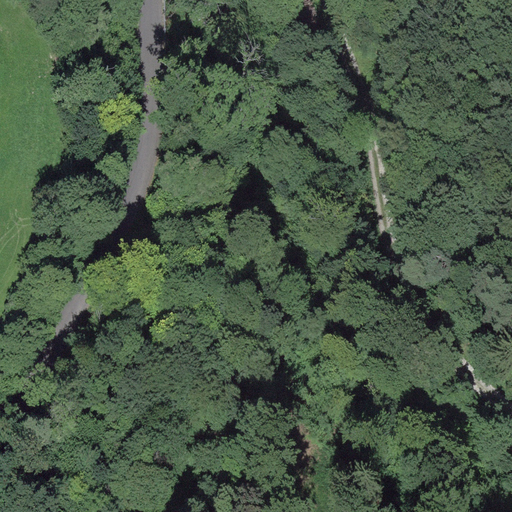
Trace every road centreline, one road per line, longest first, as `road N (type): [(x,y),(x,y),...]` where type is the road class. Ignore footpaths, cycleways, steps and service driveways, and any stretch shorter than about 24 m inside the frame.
road 1 (unclassified): [(0,431),(64,333),(133,200),(152,103),(151,0)]
road 2 (track): [(511,407),(475,382),(403,282),(371,133),(329,0)]
